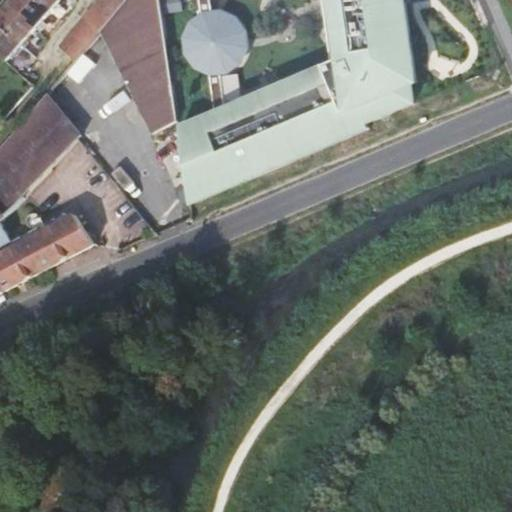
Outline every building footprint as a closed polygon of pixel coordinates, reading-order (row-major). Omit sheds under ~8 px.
[(10,0),(0,12),(0,60),(3,63),(57,0),(10,0)] [(100,0),(58,51),(73,64),(76,61),(92,41),(96,37),(122,6),(115,0),(100,0)] [(96,37),(150,127),(178,123),(177,117),(161,3),(150,7),(142,0),(127,0),(122,6),(96,37)] [(179,130),(190,206),(368,129),(366,124),(412,104),(409,84),(415,83),(403,0),(320,0),(330,64),(321,68),(322,69),(225,111),(214,115),(179,130)] [(208,0),(197,0),(200,18),(193,24),(189,29),(188,31),(186,36),(185,41),(185,49),(186,54),(187,58),(190,63),(193,67),(195,68),(196,69),(204,74),(206,74),(208,74),(214,115),(225,111),(219,71),(227,69),(228,68),(230,67),(232,66),(237,61),(239,58),(240,54),(242,47),(242,43),(241,38),(239,32),(237,30),(232,24),(227,21),(220,19),(214,18),(211,19),(208,0)] [(82,137),(42,99),(33,109),(0,147),(0,155),(31,189),(78,141),(82,137)] [(0,220),(31,189),(0,155),(0,220)] [(67,214),(13,242),(16,247),(69,220),(67,214)] [(16,247),(13,242),(0,220),(0,285),(4,293),(95,248),(78,216),(69,220),(16,247)] [(79,511),(92,478),(60,467),(43,511),(79,511)]
